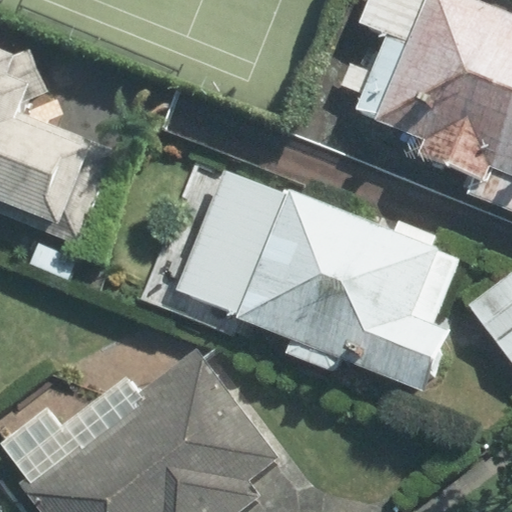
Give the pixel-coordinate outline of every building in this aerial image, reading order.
[(494,206),(511,212),(511,12),(481,0),(388,0),(376,33),(396,41),(384,72),(364,64),(354,90),(375,98),(368,115),(444,145),(438,161),(502,186),(494,206)] [(67,65),(0,41),(0,228),(78,255),(117,140),(49,116),(67,65)] [(356,366),(444,401),(471,336),(448,327),(475,261),(206,152),(145,302),(241,341),(249,322),(307,346),(302,358),(351,378),(356,366)] [(275,511),(313,486),(217,351),(155,396),(143,380),(78,426),(54,394),(2,431),(60,511),(275,511)] [(0,511),(13,511),(0,494),(0,511)]
